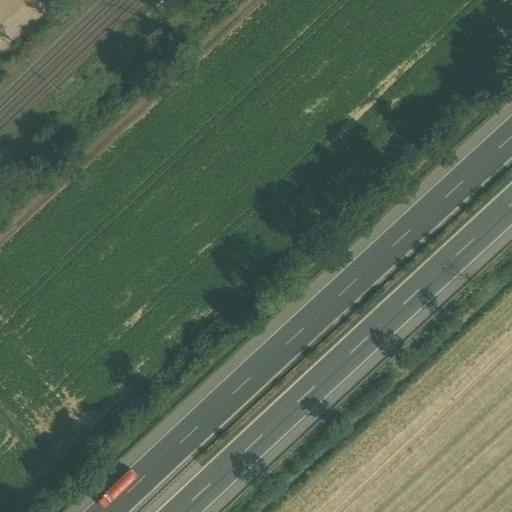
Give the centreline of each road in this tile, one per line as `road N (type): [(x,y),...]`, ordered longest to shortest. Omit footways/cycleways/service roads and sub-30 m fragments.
road 1 (motorway): [(511,133),(100,511)]
road 2 (motorway): [(171,511),(511,195)]
road 3 (track): [(0,230),(246,0)]
